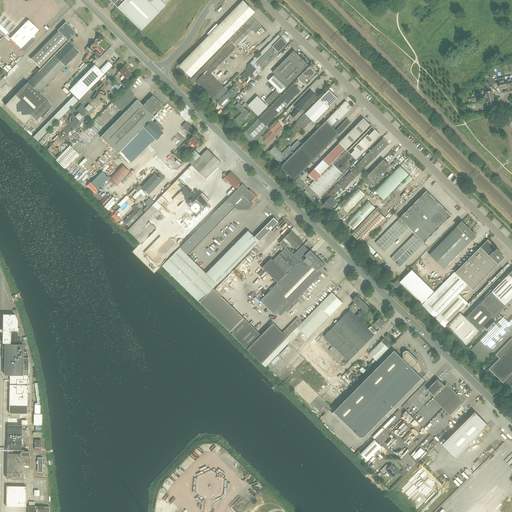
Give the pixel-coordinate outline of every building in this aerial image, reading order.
[(124,0),(118,7),(141,30),(159,11),(149,2),(150,0),(124,0)] [(245,2),(199,49),(209,59),(255,12),(245,2)] [(21,49),(32,37),(39,30),(28,19),(10,38),(21,49)] [(266,21),(241,46),(250,55),(274,30),(266,21)] [(24,124),(32,116),(36,120),(51,105),(38,93),(79,52),(68,41),(77,32),(66,22),(37,51),(30,59),(40,68),(23,86),(5,105),(24,124)] [(248,65),(247,68),(248,69),(252,74),(254,75),(251,78),(253,80),(279,53),(279,52),(287,43),(281,37),(278,34),(257,56),(254,59),(251,62),(251,63),(248,65)] [(94,61),(104,51),(98,46),(99,45),(97,44),(94,42),(90,46),(91,46),(89,48),(96,55),(92,58),(94,61)] [(235,49),(230,44),(228,42),(192,78),(213,99),(224,87),(211,74),(235,49)] [(191,77),(209,59),(199,49),(181,67),(191,77)] [(309,65),(294,50),(273,72),(287,86),(309,65)] [(68,90),(76,98),(79,100),(113,66),(108,61),(100,69),(94,64),(68,90)] [(127,79),(131,75),(130,73),(124,66),(119,71),(127,79)] [(310,80),(309,79),(317,72),(314,69),(313,70),(310,67),(298,79),(304,85),(306,83),(307,84),(310,80)] [(268,81),(281,93),(287,87),(274,75),(268,81)] [(490,76),(486,79),(492,85),(495,82),(490,76)] [(492,85),(486,79),(484,82),(489,88),(492,85)] [(266,126),(301,91),(293,84),(252,126),(247,131),(246,130),(242,134),(253,144),(268,128),(266,126)] [(234,86),(232,88),(218,103),(223,108),(240,91),(234,86)] [(224,87),(213,99),(216,102),(228,91),(224,87)] [(127,88),(123,92),(112,103),(120,111),(132,99),(135,96),(127,88)] [(270,105),(280,94),(275,90),(265,100),(270,105)] [(294,107),(297,109),(301,114),(318,97),(311,90),(309,93),(308,92),(307,93),(307,94),(294,107)] [(304,128),(312,120),(313,122),(328,107),(329,108),(338,98),(329,90),(320,99),(305,114),(305,113),(297,121),(304,128)] [(485,92),(486,100),(493,99),(492,91),(485,92)] [(137,100),(134,102),(100,136),(117,153),(140,131),(143,127),(150,120),(152,118),(154,116),(152,115),(162,105),(152,95),(143,105),(137,100)] [(267,107),(257,96),(248,106),(258,116),(267,107)] [(493,99),(486,100),(488,108),(495,106),(493,99)] [(336,119),(337,118),(339,120),(350,109),(347,106),(349,104),(346,101),(339,108),(338,108),(338,109),(332,115),(331,115),(328,118),(332,122),(335,119),(336,119)] [(239,124),(249,113),(239,103),(236,106),(242,112),(235,120),(239,124)] [(81,105),(76,110),(83,117),(88,111),(81,105)] [(301,114),(297,109),(291,115),(296,120),(301,114)] [(381,135),(376,131),(363,118),(339,143),(340,143),(346,149),(315,181),(309,186),(320,197),(357,159),(381,135)] [(326,120),(302,144),(300,146),(300,147),(280,167),(294,180),(313,160),(314,160),(326,148),(340,134),(351,123),(347,119),(336,130),(326,120)] [(143,127),(140,131),(151,141),(151,142),(155,139),(156,140),(163,133),(150,120),(143,127)] [(263,137),(265,140),(264,141),(264,142),(267,144),(269,143),(277,135),(283,129),(279,125),(280,124),(276,120),(269,128),(270,129),(263,137)] [(186,129),(185,130),(182,127),(173,136),(170,139),(173,142),(176,140),(181,145),(191,136),(187,132),(188,132),(186,129)] [(197,145),(197,144),(199,142),(194,136),(189,141),(189,140),(186,143),(189,146),(191,143),(195,146),(196,146),(197,145)] [(383,138),(369,152),(375,158),(389,143),(383,138)] [(286,161),(300,146),(302,144),(299,141),(293,148),(290,145),(284,152),(283,151),(281,153),(275,146),(269,152),(277,159),(276,160),(279,163),(284,158),(286,161)] [(340,143),(309,175),(315,181),(346,149),(340,143)] [(55,160),(63,169),(78,154),(69,145),(67,148),(55,160)] [(206,179),(221,163),(207,149),(192,165),(201,174),(206,179)] [(369,152),(360,162),(365,168),(375,158),(369,152)] [(374,182),(390,166),(383,159),(367,175),(368,176),(374,182)] [(360,173),(365,168),(360,162),(354,167),(360,173)] [(118,184),(130,172),(122,164),(110,176),(118,184)] [(400,166),(375,191),(384,200),(409,175),(400,166)] [(354,167),(339,183),(342,187),(344,189),(360,173),(354,167)] [(230,172),(229,173),(227,176),(227,175),(226,176),(225,178),(225,177),(223,179),(226,183),(228,181),(235,188),(237,189),(240,185),(239,184),(241,182),(235,176),(230,172)] [(156,173),(142,187),(149,194),(163,180),(156,173)] [(409,175),(397,188),(401,191),(413,179),(409,175)] [(298,178),(295,181),(302,188),(306,185),(298,178)] [(336,193),(342,187),(339,183),(326,196),(328,198),(334,192),(336,193)] [(214,288),(259,242),(254,237),(248,231),(206,274),(187,255),(235,207),(237,209),(248,209),(251,206),(249,204),(256,197),(242,184),(232,194),(198,229),(162,266),(163,266),(199,303),(214,288)] [(139,195),(141,193),(143,191),(141,188),(142,187),(140,186),(135,190),(137,192),(132,197),(135,199),(139,195)] [(358,188),(341,206),(348,213),(365,195),(358,188)] [(435,199),(426,191),(415,203),(423,211),(435,199)] [(189,206),(196,212),(192,217),(193,219),(195,217),(198,220),(211,207),(207,203),(210,200),(202,193),(193,202),(192,200),(191,201),(193,202),(189,206)] [(323,204),(330,210),(330,211),(338,203),(331,196),(323,204)] [(427,223),(431,219),(443,207),(435,199),(423,211),(419,215),(423,219),(427,223)] [(368,201),(347,223),(355,229),(375,208),(368,201)] [(419,215),(423,211),(415,203),(411,207),(419,215)] [(132,208),(135,212),(125,222),(129,226),(143,212),(139,208),(135,205),(132,208)] [(417,225),(423,219),(419,215),(411,207),(405,212),(417,225)] [(431,219),(439,227),(451,215),(443,207),(431,219)] [(387,219),(376,209),(352,234),(362,244),(387,219)] [(399,218),(411,231),(417,225),(405,212),(399,218)] [(436,231),(427,223),(423,219),(417,225),(430,237),(436,231)] [(436,231),(439,227),(431,219),(427,223),(436,231)] [(444,269),(472,240),(476,236),(470,230),(469,230),(468,229),(468,228),(462,222),(458,226),(430,255),(444,269)] [(417,225),(411,231),(424,243),(430,237),(417,225)] [(288,245),(290,242),(296,248),(296,249),(298,247),(302,242),(291,231),(285,238),(283,240),(280,243),(284,248),(286,247),(288,245)] [(412,270),(400,282),(422,304),(425,301),(425,302),(422,305),(444,328),(447,325),(460,312),(468,303),(459,294),(467,285),(473,290),(505,257),(499,252),(500,251),(487,239),(483,244),(455,272),(429,298),(428,297),(434,292),(412,270)] [(294,254),(300,260),(309,251),(303,245),(294,254)] [(271,258),(268,261),(262,267),(278,283),(300,260),(294,254),(286,247),(284,248),(273,260),(271,258)] [(300,260),(278,283),(260,301),(267,308),(275,315),(283,307),(288,312),(298,301),(293,296),(319,270),(320,270),(321,270),(325,265),(310,250),(309,251),(300,260)] [(511,277),(508,274),(480,303),(466,317),(460,312),(447,325),(466,345),(480,331),(494,317),(511,298),(511,277)] [(0,331),(3,331),(2,343),(2,358),(5,358),(4,375),(9,375),(8,407),(8,413),(26,414),(26,407),(27,377),(28,377),(28,370),(28,357),(27,351),(23,351),(23,345),(20,345),(20,338),(17,338),(17,331),(20,331),(20,328),(17,328),(17,321),(15,314),(3,314),(3,329),(0,329),(0,331)] [(471,349),(470,349),(485,363),(511,335),(511,317),(508,322),(502,316),(502,317),(499,320),(496,323),(493,321),(485,329),(488,331),(473,346),(471,349)] [(298,317),(283,332),(288,337),(292,332),(302,322),(298,317)] [(244,318),(230,332),(247,349),(261,335),(244,318)] [(273,323),(261,335),(247,349),(253,355),(261,363),(265,360),(288,337),(283,332),(273,323)] [(511,337),(497,353),(501,356),(489,369),(502,382),(511,372),(511,337)] [(370,354),(377,361),(391,346),(384,339),(370,354)] [(422,378),(417,373),(420,370),(418,365),(417,363),(419,361),(409,352),(408,351),(407,351),(407,350),(406,351),(405,351),(404,351),(404,352),(403,352),(403,353),(403,354),(403,355),(403,356),(404,357),(402,358),(394,350),(334,411),(359,437),(364,437),(422,378)] [(511,374),(503,383),(511,391),(511,374)] [(450,416),(460,406),(464,401),(446,384),(445,386),(441,382),(440,383),(438,380),(435,383),(434,382),(427,389),(431,393),(434,396),(433,398),(450,416)] [(443,444),(456,457),(488,425),(475,412),(443,444)] [(21,451),(21,425),(7,425),(6,478),(22,479),(22,472),(23,472),(24,465),(28,465),(29,452),(21,451)] [(374,439),(360,454),(367,460),(381,446),(374,439)] [(387,465),(383,468),(381,470),(384,473),(386,470),(393,478),(400,471),(395,466),(394,466),(392,464),(389,467),(387,465)] [(26,487),(16,486),(6,486),(6,506),(26,507),(26,487)]
